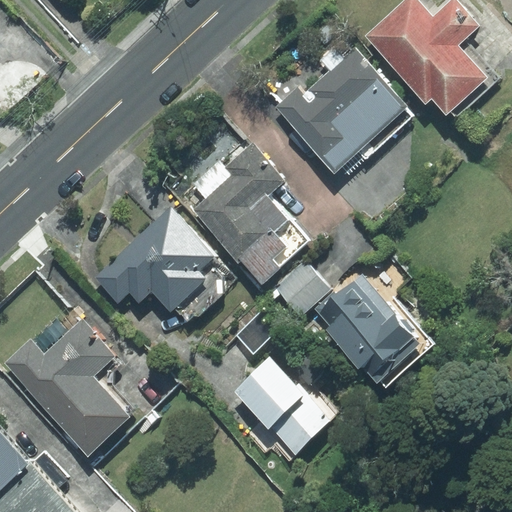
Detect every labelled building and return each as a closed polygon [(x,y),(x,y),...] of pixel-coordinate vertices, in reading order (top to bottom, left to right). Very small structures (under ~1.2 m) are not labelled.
[(438,100),(452,115),(490,80),(463,49),(486,28),(460,0),(455,0),(435,19),(418,0),(411,0),(369,39),(431,106),(438,100)] [(411,109),(356,51),(309,96),(301,88),(276,111),(340,177),(411,109)] [(229,159),(186,199),(269,287),(300,258),(279,236),(293,222),(271,198),(291,179),(256,143),(234,164),(229,159)] [(122,306),(132,297),(141,307),(157,292),(188,324),(237,278),(171,207),(96,279),(122,306)] [(338,290),(310,261),(279,289),(307,319),(338,290)] [(332,334),(367,374),(386,358),(393,366),(423,341),(366,276),(338,300),(352,316),(332,334)] [(294,323),(273,302),(239,335),(260,356),(294,323)] [(33,338),(8,359),(92,456),(135,418),(98,375),(117,359),(84,321),(46,354),(33,338)] [(335,424),(273,358),(236,392),(298,459),(335,424)] [(81,511),(0,423),(0,511),(81,511)]
